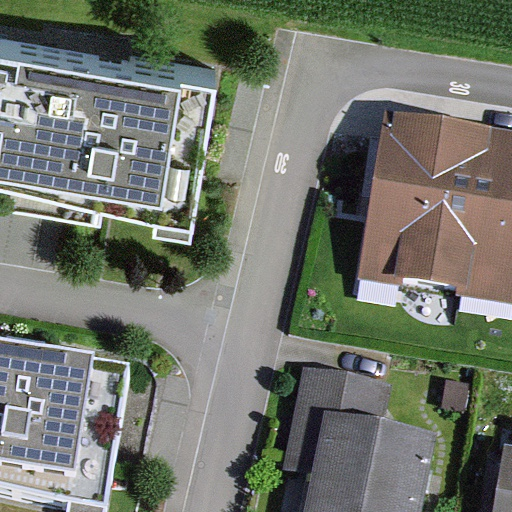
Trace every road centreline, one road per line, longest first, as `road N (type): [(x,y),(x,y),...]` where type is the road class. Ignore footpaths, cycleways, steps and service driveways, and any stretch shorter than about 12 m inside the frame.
road 1 (residential): [(233,340),(302,107),(327,79),(378,69),(511,90)]
road 2 (residential): [(233,340),(0,300)]
road 3 (residential): [(200,511),(233,340)]
